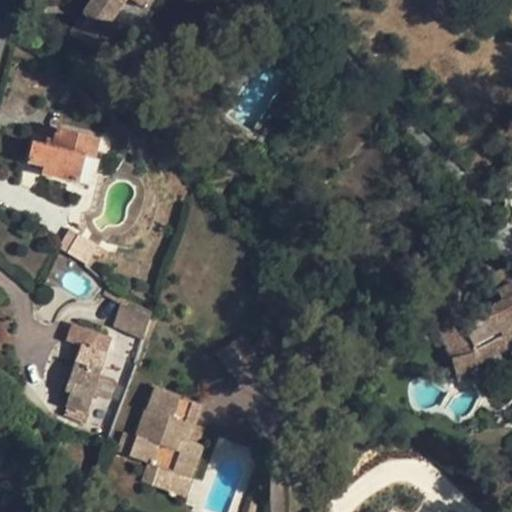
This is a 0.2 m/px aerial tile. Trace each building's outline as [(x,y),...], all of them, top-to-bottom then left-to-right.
[(144,0),(92,0),(70,33),(80,40),(76,46),(72,51),(87,60),(94,49),(112,62),(126,39),(107,27),(124,0),(133,0),(141,5),(144,0)] [(268,17),(280,0),(247,0),(246,2),(268,17)] [(80,40),(70,33),(67,38),(76,46),(80,40)] [(43,173),(89,184),(99,138),(52,127),(47,144),(34,141),(28,162),(44,166),(43,173)] [(278,135),(265,128),(257,141),(270,149),(278,135)] [(93,254),(98,245),(70,229),(59,248),(95,271),(101,259),(93,254)] [(106,250),(98,245),(93,254),(101,259),(106,250)] [(466,327),(458,312),(435,323),(447,347),(446,348),(451,358),(457,381),(482,375),(478,363),(509,347),(511,353),(511,280),(505,267),(489,275),(502,300),(488,308),(491,314),(495,322),(474,333),(472,331),(469,330),(467,330),(466,327)] [(105,294),(122,304),(124,297),(125,293),(110,285),(105,294)] [(153,310),(124,297),(122,304),(114,327),(142,340),(153,310)] [(495,322),(491,314),(466,327),(467,330),(469,330),(472,331),(474,333),(495,322)] [(72,324),(66,340),(81,345),(66,391),(71,394),(64,415),(83,422),(112,337),(72,324)] [(360,375),(368,385),(409,337),(399,328),(360,375)] [(242,335),(217,353),(234,377),(259,361),(242,335)] [(201,404),(154,387),(135,438),(123,433),(116,451),(148,464),(141,482),(170,492),(176,473),(190,478),(203,445),(198,443),(189,440),(194,424),(201,404)] [(204,427),(194,424),(189,440),(198,443),(204,427)] [(414,448),(396,439),(386,462),(404,471),(414,448)] [(190,478),(176,473),(170,492),(184,497),(190,478)]
